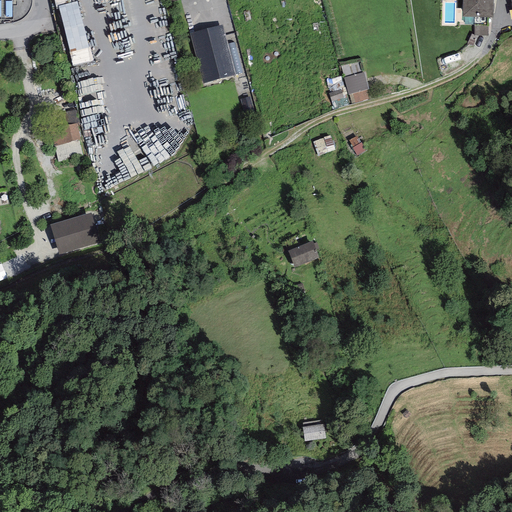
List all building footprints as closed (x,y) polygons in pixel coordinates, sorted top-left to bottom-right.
[(493,0),(462,0),(462,17),(493,18),(493,0)] [(190,34),(202,83),(234,75),(222,26),(190,34)] [(488,26),(475,26),(474,36),(488,37),(488,26)] [(359,74),(358,64),(344,66),(345,76),(354,75),(359,74)] [(364,73),(344,78),(348,96),(368,90),(364,73)] [(77,111),(63,114),(65,124),(52,126),(59,162),(86,156),(77,111)] [(314,143),(320,156),(337,149),(332,135),(314,143)] [(91,214),(49,226),(57,254),(99,243),(91,214)] [(311,241),(287,249),(293,267),(317,258),(311,241)] [(0,266),(0,283),(26,272),(19,257),(0,266)] [(323,419),(302,423),(305,442),(326,438),(323,419)]
